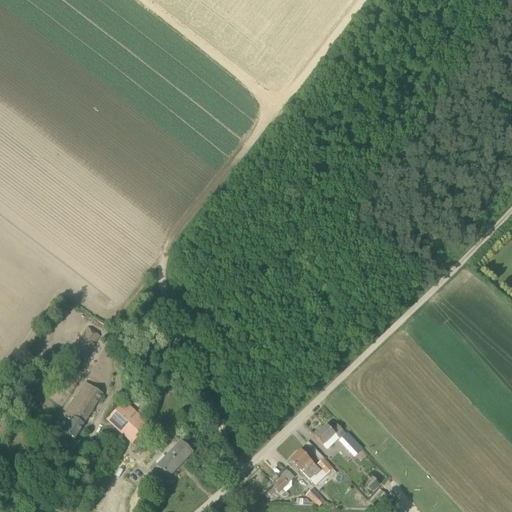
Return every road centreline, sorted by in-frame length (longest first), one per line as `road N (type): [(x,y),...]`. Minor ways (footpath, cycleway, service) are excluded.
road 1 (unclassified): [(199,511),(511,211)]
road 2 (track): [(240,474),(166,302),(161,265),(184,219),(278,107)]
road 3 (track): [(141,0),(278,107)]
road 4 (track): [(278,107),(362,0)]
